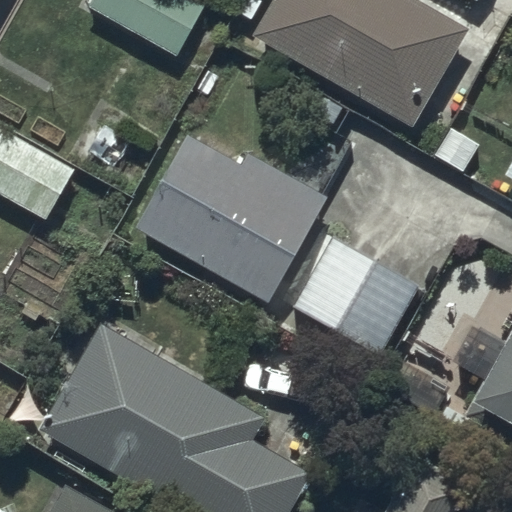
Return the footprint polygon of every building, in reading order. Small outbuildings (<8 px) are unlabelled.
[(205,0),(85,0),(178,50),(205,0)] [(468,22),(428,0),(270,0),(253,31),(414,120),(468,22)] [(187,75),(158,60),(132,111),(161,126),(187,75)] [(0,121),(0,188),(44,215),(74,166),(0,121)] [(115,126),(93,161),(133,186),(155,151),(115,126)] [(240,158),(188,128),(135,221),(266,296),(325,190),(247,146),(240,158)] [(511,150),(502,169),(511,174),(511,150)] [(418,279),(331,229),(292,298),(379,347),(418,279)] [(452,355),(485,372),(477,388),(511,405),(511,321),(509,327),(476,309),(452,355)] [(263,409),(98,318),(39,424),(197,511),(282,511),(308,466),(250,433),(263,409)] [(468,481),(413,450),(378,511),(465,511),(454,506),(468,481)] [(125,511),(62,478),(43,511),(125,511)]
